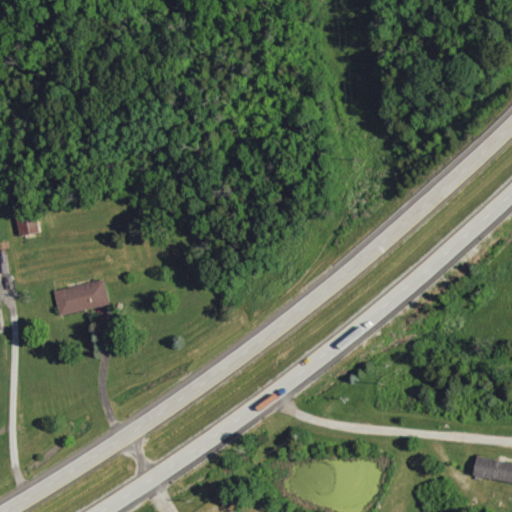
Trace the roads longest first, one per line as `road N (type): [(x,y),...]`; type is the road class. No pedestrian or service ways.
road 1 (primary): [(511,125),(270,340),(171,414),(4,511)]
road 2 (primary): [(105,511),(279,396),(511,193)]
road 3 (residential): [(279,396),(300,419),(511,440)]
